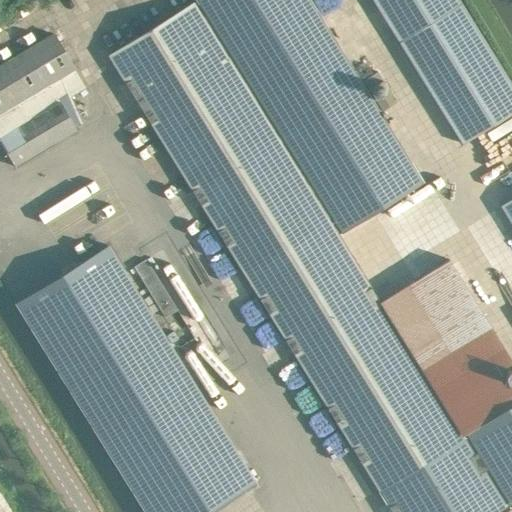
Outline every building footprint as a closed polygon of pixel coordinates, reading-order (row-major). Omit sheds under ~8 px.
[(72,38),(89,28),(72,0),(54,0),(0,32),(0,155),(9,170),(65,137),(54,119),(59,116),(103,91),(72,38)] [(197,0),(109,55),(392,511),(495,511),(511,502),(511,360),(448,258),(379,300),(338,235),(424,181),(311,0),(197,0)] [(511,86),(458,0),(372,0),(462,144),(511,112),(511,86)] [(511,198),(501,205),(511,223),(511,198)] [(146,511),(207,511),(255,482),(107,244),(15,301),(146,511)] [(178,309),(146,258),(134,266),(165,317),(178,309)] [(292,388),(307,378),(296,360),(281,370),(292,388)]
